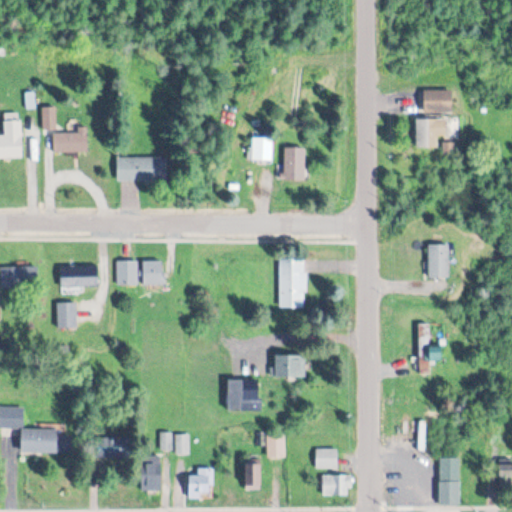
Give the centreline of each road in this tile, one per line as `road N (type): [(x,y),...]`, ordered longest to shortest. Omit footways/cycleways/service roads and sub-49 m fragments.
road 1 (residential): [(369,511),(364,0)]
road 2 (residential): [(365,229),(0,219)]
